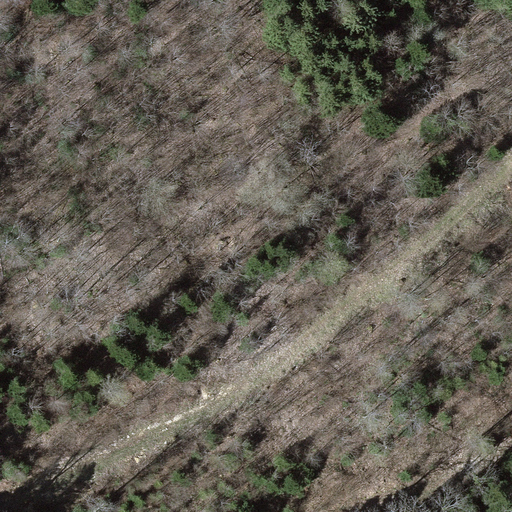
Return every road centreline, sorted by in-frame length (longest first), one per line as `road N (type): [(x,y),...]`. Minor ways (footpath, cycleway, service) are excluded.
road 1 (track): [(511,157),(433,242),(270,366),(209,406),(0,502)]
road 2 (track): [(364,511),(511,444)]
